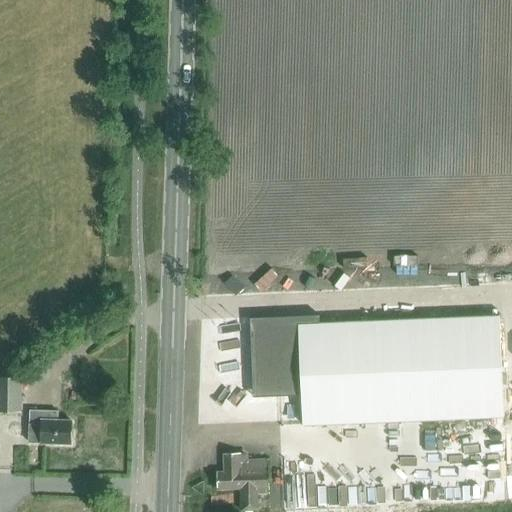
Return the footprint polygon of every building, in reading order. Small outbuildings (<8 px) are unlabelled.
[(303,423),(505,414),(501,316),(320,323),(320,315),(250,318),(253,396),(301,394),(303,423)] [(0,435),(20,436),(22,378),(0,377),(0,435)] [(71,444),(72,421),(58,421),(58,412),(31,411),(29,443),(41,443),(71,444)] [(257,445),(279,444),(278,421),(256,422),(257,445)] [(252,449),(226,452),(231,489),(244,487),(247,511),(254,511),(268,510),(266,493),(281,492),(276,455),(253,458),(252,449)]
